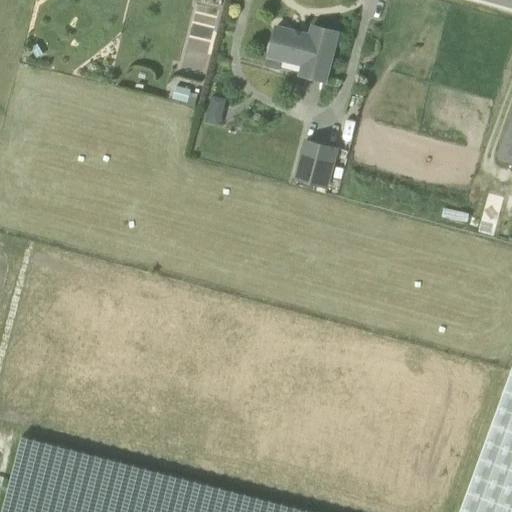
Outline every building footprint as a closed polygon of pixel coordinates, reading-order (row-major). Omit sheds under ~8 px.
[(276,27),(271,47),(266,66),(280,70),(282,62),(301,67),(299,75),(326,82),(338,33),(313,26),(310,36),(299,33),(300,31),(297,30),(296,32),(276,27)] [(193,84),(178,80),(174,94),(189,98),(193,84)] [(195,107),(198,96),(191,93),(187,104),(195,107)] [(212,96),(208,110),(217,112),(224,108),(226,100),(212,96)] [(511,165),(511,116),(497,160),(511,165)] [(326,188),(337,150),(306,141),(296,180),(326,188)] [(511,511),(511,372),(460,511),(511,511)] [(2,511),(312,511),(22,437),(2,511)]
